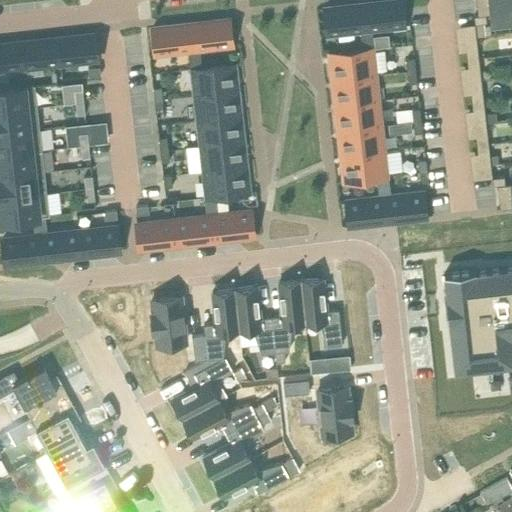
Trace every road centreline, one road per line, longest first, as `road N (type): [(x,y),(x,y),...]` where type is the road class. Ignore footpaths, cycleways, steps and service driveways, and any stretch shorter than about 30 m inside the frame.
road 1 (residential): [(59,295),(71,281),(368,252),(382,267),(408,487),(394,511)]
road 2 (residential): [(179,511),(59,295)]
road 3 (residential): [(0,26),(117,0)]
